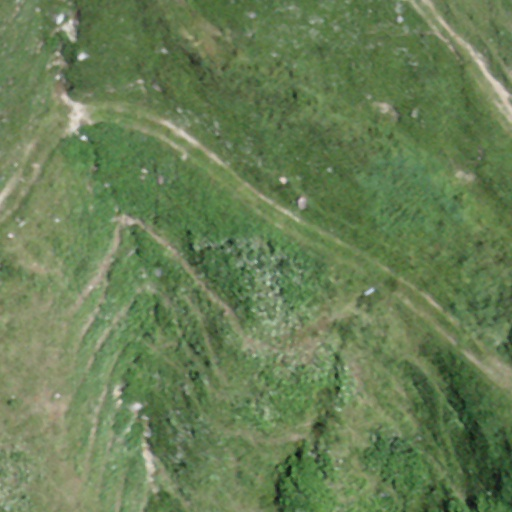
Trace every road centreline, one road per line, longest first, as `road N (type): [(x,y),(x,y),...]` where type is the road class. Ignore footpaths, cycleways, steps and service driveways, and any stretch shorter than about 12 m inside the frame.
road 1 (track): [(511,396),(381,286),(93,100),(0,193)]
road 2 (track): [(432,0),(511,104)]
